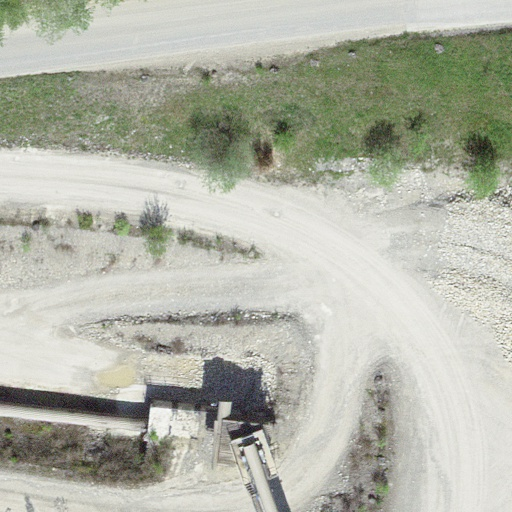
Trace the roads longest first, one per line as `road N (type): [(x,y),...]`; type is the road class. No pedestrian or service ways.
road 1 (track): [(0,178),(117,186),(347,244),(347,329),(332,446),(232,509),(0,491)]
road 2 (track): [(347,244),(473,330),(452,511)]
